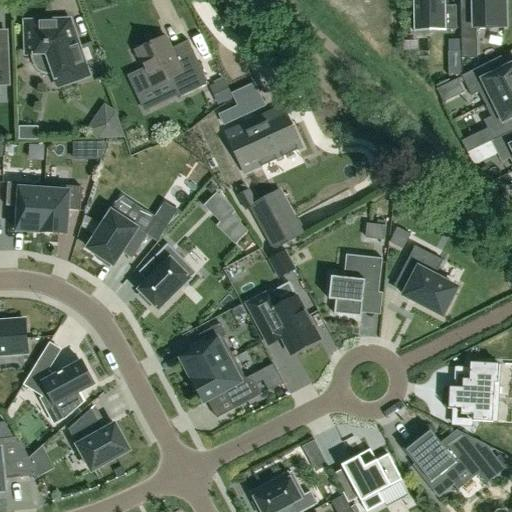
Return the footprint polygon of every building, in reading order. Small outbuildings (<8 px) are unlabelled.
[(445,6),(444,0),(413,0),(414,32),(415,32),(415,28),(429,28),(429,31),(430,31),(430,30),(444,30),(444,31),(445,31),(445,30),(456,30),(456,6),(445,6)] [(461,12),(461,38),(476,38),(476,29),(504,29),(503,25),(505,25),(504,0),(474,0),(474,12),(461,12)] [(26,55),(32,54),(32,58),(32,59),(33,62),(34,65),(36,68),(37,69),(40,71),(41,72),(44,74),(47,74),(49,75),(51,75),(54,74),(55,77),(58,87),(74,82),(90,77),(76,38),(71,20),(56,21),(25,22),(26,55)] [(171,48),(166,36),(137,50),(154,86),(172,78),(181,97),(209,84),(189,40),(171,48)] [(461,76),(460,64),(448,64),(448,77),(461,76)] [(486,104),(511,91),(511,65),(493,75),(487,64),(462,76),(472,96),(480,92),(486,104)] [(494,141),(511,131),(511,91),(486,105),(492,116),(484,120),(494,141)] [(97,139),(114,138),(125,138),(116,112),(105,104),(86,131),(97,139)] [(224,125),(243,116),(238,106),(219,115),(224,125)] [(245,171),(300,146),(282,107),(227,132),(245,171)] [(511,131),(494,141),(492,142),(502,162),(510,158),(511,161),(511,131)] [(100,160),(105,142),(91,142),(91,160),(100,160)] [(6,206),(18,207),(16,231),(42,233),(45,185),(8,182),(6,206)] [(45,185),(42,233),(67,234),(68,210),(80,211),(82,187),(45,185)] [(271,250),(300,234),(276,192),(247,208),(271,250)] [(205,206),(221,222),(222,224),(231,215),(234,212),(217,195),(205,206)] [(136,228),(112,212),(88,248),(99,256),(97,259),(109,267),(112,264),(113,265),(122,252),(132,259),(148,235),(137,228),(136,228)] [(403,248),(410,234),(397,228),(390,242),(403,248)] [(168,245),(151,262),(159,271),(147,282),(139,290),(142,293),(139,296),(150,307),(153,304),(159,310),(196,274),(168,245)] [(417,303),(443,316),(457,288),(435,277),(443,261),(415,246),(394,286),(406,292),(404,296),(408,298),(417,303)] [(279,277),(293,269),(285,253),(270,261),(279,277)] [(383,259),(358,256),(356,279),(331,277),(329,300),(336,300),(334,314),(361,317),(364,292),(379,294),(383,259)] [(271,292),(247,305),(259,326),(269,345),(282,338),(291,355),(319,340),(297,297),(278,307),(271,292)] [(0,355),(28,353),(25,320),(0,321),(0,355)] [(192,381),(234,358),(223,338),(227,336),(220,324),(199,335),(203,341),(190,348),(193,352),(180,359),(192,381)] [(245,379),(234,358),(192,381),(204,403),(225,392),(234,409),(262,395),(252,376),(245,379)] [(56,406),(58,404),(66,419),(85,401),(80,392),(95,385),(82,362),(57,376),(37,364),(24,385),(43,397),(49,394),(56,406)] [(450,387),(448,409),(461,409),(461,414),(473,415),(473,421),(493,422),(495,384),(498,384),(499,364),(470,363),(470,368),(469,380),(463,379),(462,388),(450,387)] [(91,409),(68,429),(92,472),(130,451),(115,425),(108,429),(103,431),(91,409)] [(449,480),(470,463),(487,484),(505,469),(486,445),(457,430),(441,443),(430,430),(405,450),(413,461),(412,461),(414,464),(412,466),(438,498),(454,486),(449,480)] [(29,458),(18,438),(0,439),(0,495),(0,496),(0,493),(0,491),(5,491),(4,479),(38,476),(33,466),(29,458)] [(314,442),(304,447),(307,454),(318,449),(314,442)] [(42,446),(29,458),(33,466),(47,454),(42,446)] [(358,454),(341,464),(366,511),(383,501),(378,491),(401,478),(387,452),(364,465),(358,454)] [(292,472),(252,493),(256,501),(253,503),(257,511),(276,511),(290,505),(294,511),(302,511),(317,504),(311,492),(304,496),(292,472)] [(335,509),(347,503),(343,496),(331,502),(335,509)]
